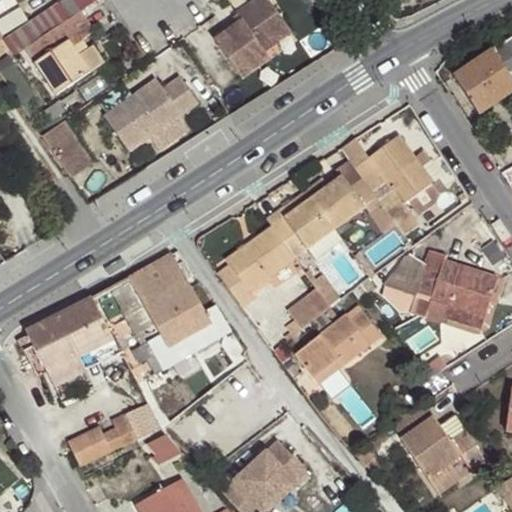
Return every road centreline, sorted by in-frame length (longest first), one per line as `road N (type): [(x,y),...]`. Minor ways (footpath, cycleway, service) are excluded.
road 1 (residential): [(390,511),(319,432),(162,213)]
road 2 (tertiary): [(162,213),(394,55)]
road 3 (residential): [(394,55),(409,64),(511,223)]
road 4 (residential): [(0,82),(108,246)]
road 5 (residential): [(0,368),(64,481)]
road 6 (tertiary): [(0,310),(108,246)]
road 7 (tertiary): [(394,55),(504,0)]
